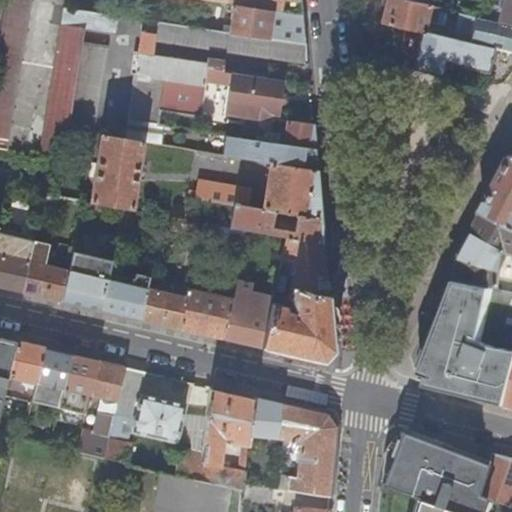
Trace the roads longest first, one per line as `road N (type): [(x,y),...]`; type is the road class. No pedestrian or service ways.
road 1 (residential): [(325,0),(364,397)]
road 2 (residential): [(0,311),(364,397)]
road 3 (residential): [(364,397),(511,428)]
